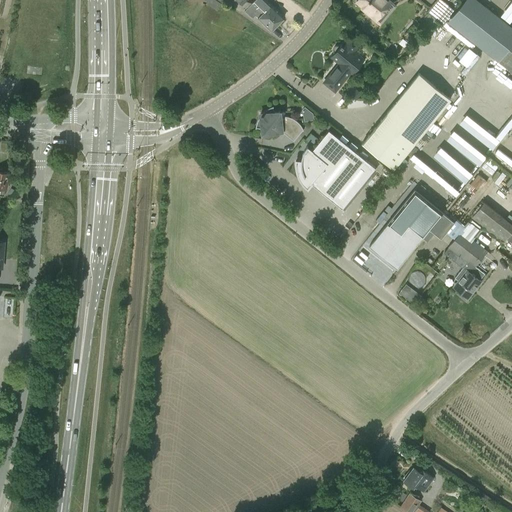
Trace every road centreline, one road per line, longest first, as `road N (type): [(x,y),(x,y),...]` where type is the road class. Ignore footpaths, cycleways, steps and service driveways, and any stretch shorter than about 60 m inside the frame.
road 1 (primary): [(60,511),(102,140)]
road 2 (unclassified): [(465,363),(236,176),(205,112)]
road 3 (unclassified): [(0,474),(26,358),(40,136)]
road 4 (unclassified): [(354,511),(407,416),(465,363)]
road 5 (unclassified): [(205,112),(263,75),(329,0)]
road 6 (track): [(399,427),(511,505)]
road 7 (primary): [(102,121),(100,0)]
